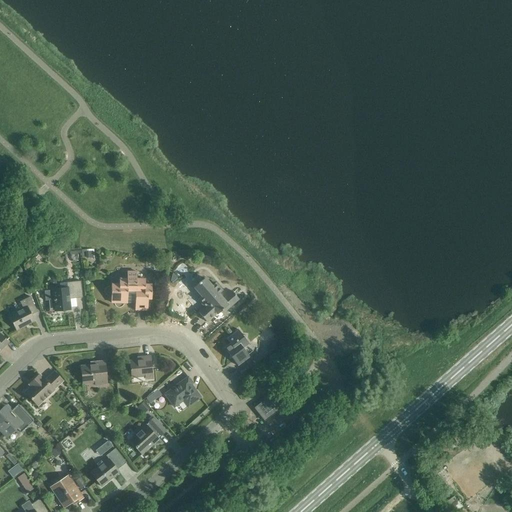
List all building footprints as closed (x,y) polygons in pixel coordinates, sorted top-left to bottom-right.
[(151,299),(152,285),(145,285),(145,279),(137,279),(137,272),(127,272),(127,279),(119,279),(119,284),(111,284),(111,303),(135,303),(135,310),(147,310),(148,299),(151,299)] [(226,310),(239,299),(232,291),(223,299),(219,294),(222,291),(215,283),(212,286),(205,278),(201,281),(197,276),(188,284),(200,298),(198,300),(205,307),(198,312),(207,322),(217,313),(218,314),(225,308),(226,310)] [(60,288),(52,289),(52,290),(44,291),(45,301),(49,300),(50,311),(62,310),(62,311),(71,310),(69,299),(82,298),(81,281),(60,283),(60,288)] [(23,308),(8,315),(16,331),(35,321),(32,315),(38,312),(30,297),(20,302),(23,308)] [(272,339),(278,337),(274,327),(268,329),(272,339)] [(243,349),(249,344),(245,339),(246,336),(242,335),(238,330),(226,339),(230,344),(224,348),(230,355),(229,358),(232,359),(238,366),(250,357),(243,349)] [(0,350),(9,342),(1,334),(0,334),(0,350)] [(255,341),(254,356),(266,356),(266,342),(255,341)] [(145,376),(146,379),(153,378),(150,356),(143,357),(144,360),(130,361),(131,377),(145,376)] [(107,384),(104,361),(96,362),(96,365),(81,367),(83,383),(95,382),(95,386),(107,384)] [(54,390),(63,381),(54,372),(45,380),(42,376),(41,377),(39,374),(29,384),(31,387),(25,392),(38,406),(55,390),(54,390)] [(193,383),(188,377),(165,394),(174,407),(183,401),(188,407),(201,397),(191,385),(193,383)] [(146,400),(152,408),(160,402),(154,394),(146,400)] [(272,394),(254,408),(264,421),(282,407),(280,405),(272,394)] [(141,410),(145,413),(149,409),(143,402),(137,408),(139,411),(141,410)] [(22,432),(34,421),(18,404),(10,412),(5,406),(0,411),(0,429),(7,437),(18,427),(22,432)] [(285,415),(279,421),(286,429),(292,423),(285,415)] [(150,445),(166,431),(154,418),(146,425),(145,424),(134,433),(135,435),(129,440),(142,454),(150,447),(150,445)] [(117,470),(126,463),(115,449),(106,456),(108,459),(90,473),(101,487),(120,472),(117,470)] [(26,473),(20,477),(28,492),(35,489),(26,473)] [(74,505),(83,498),(68,475),(60,480),(63,483),(52,490),(64,508),(72,503),(74,505)] [(25,511),(48,511),(39,499),(31,504),(29,501),(21,506),(25,511)]
